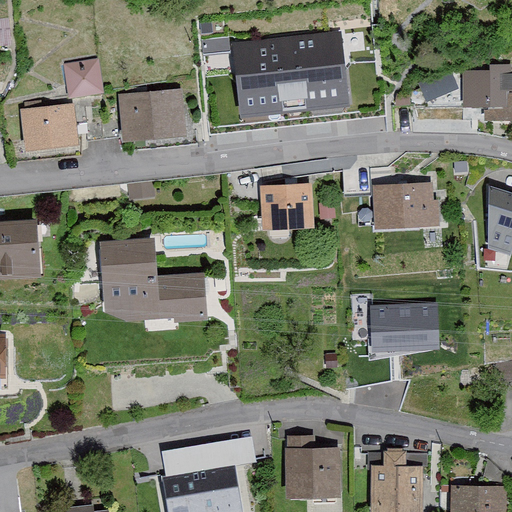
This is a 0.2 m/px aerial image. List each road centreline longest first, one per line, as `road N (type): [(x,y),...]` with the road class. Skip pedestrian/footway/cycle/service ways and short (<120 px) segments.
road 1 (residential): [(0,462),(237,415),(324,410),(511,447)]
road 2 (residential): [(511,150),(438,141),(367,145),(109,178),(0,179)]
